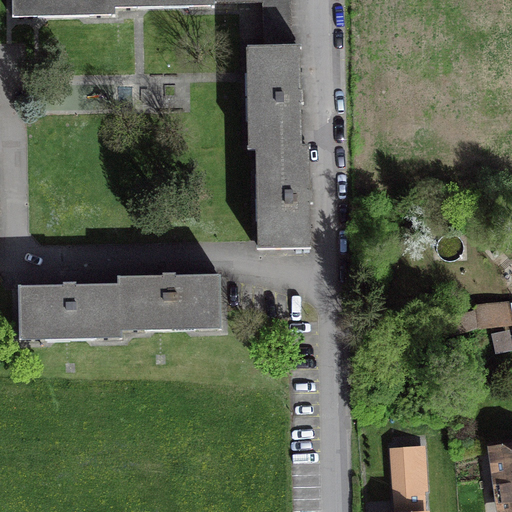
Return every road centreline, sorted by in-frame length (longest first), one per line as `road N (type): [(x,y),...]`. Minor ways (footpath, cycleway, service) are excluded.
road 1 (residential): [(330,261),(30,259),(13,213),(10,52)]
road 2 (residential): [(330,261),(318,0)]
road 3 (residential): [(335,511),(330,261)]
